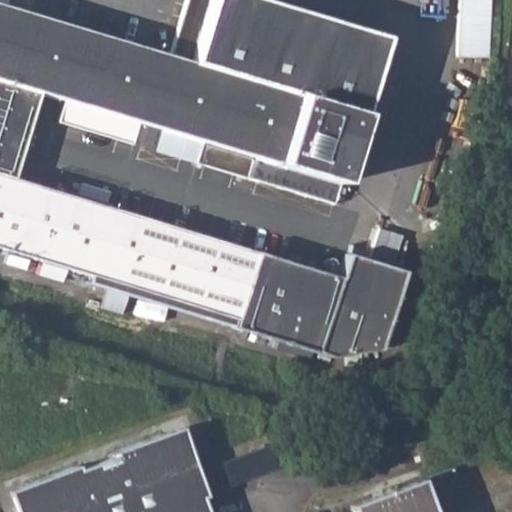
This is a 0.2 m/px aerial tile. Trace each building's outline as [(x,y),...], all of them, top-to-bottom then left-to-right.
[(336,206),(363,116),(385,41),(248,0),(190,0),(173,58),(0,5),(0,144),(1,145),(21,152),(39,94),(63,102),(66,103),(141,125),(135,145),(158,152),(164,132),(204,144),(198,164),(248,180),(254,160),(277,166),(287,169),(281,189),(336,206)] [(458,0),(456,54),(489,56),(490,0),(458,0)] [(57,123),(135,145),(141,125),(66,103),(63,102),(57,123)] [(158,152),(198,164),(204,144),(164,132),(158,152)] [(0,248),(239,322),(236,331),(337,362),(385,354),(409,275),(350,258),(343,281),(12,180),(21,152),(1,145),(0,144),(0,248)] [(271,187),(277,166),(254,160),(248,180),(271,187)] [(379,227),(369,257),(392,264),(402,235),(379,227)] [(203,511),(194,488),(200,486),(174,416),(104,443),(106,448),(72,460),(70,456),(3,481),(15,511),(203,511)] [(430,511),(415,469),(346,495),(352,511),(430,511)]
